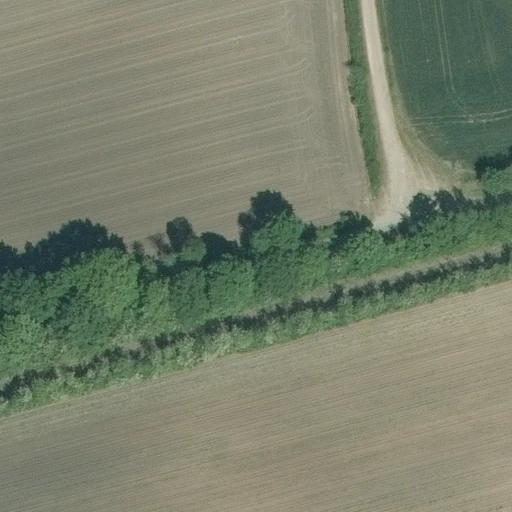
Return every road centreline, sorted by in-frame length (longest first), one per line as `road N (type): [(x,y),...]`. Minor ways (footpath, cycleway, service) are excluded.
road 1 (unclassified): [(0,330),(511,190)]
road 2 (track): [(379,0),(409,218)]
